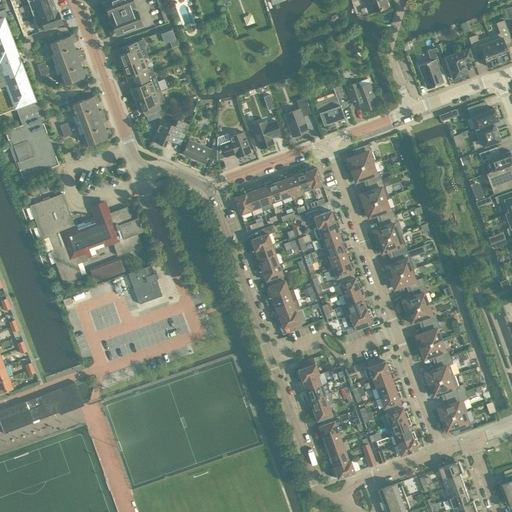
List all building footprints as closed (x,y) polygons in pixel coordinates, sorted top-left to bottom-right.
[(39,0),(28,4),(33,17),(56,9),(52,0),(39,0)] [(110,6),(106,8),(109,16),(113,15),(115,19),(111,21),(116,34),(143,24),(137,10),(132,12),(131,8),(136,6),(133,0),(110,0),(108,1),(110,6)] [(159,0),(156,0),(165,22),(167,21),(164,12),(159,0)] [(366,0),(370,12),(387,7),(385,0),(366,0)] [(17,8),(14,9),(19,22),(22,21),(17,8)] [(0,114),(16,108),(19,116),(42,108),(39,100),(34,102),(33,100),(34,99),(21,64),(20,64),(20,62),(19,62),(17,57),(18,56),(17,54),(4,20),(3,18),(7,16),(5,9),(0,10),(0,114)] [(33,17),(38,31),(39,32),(61,23),(62,23),(62,22),(58,11),(57,11),(56,9),(33,17)] [(504,45),(511,42),(504,20),(496,23),(499,33),(489,37),(499,64),(506,61),(505,60),(509,58),(504,45)] [(27,36),(22,21),(19,22),(24,37),(27,36)] [(54,54),(58,63),(81,55),(79,49),(76,50),(72,41),(75,40),(73,34),(47,44),(51,55),(54,54)] [(489,37),(478,40),(476,34),(468,37),(474,52),(481,49),(487,67),(491,65),(492,66),(499,64),(489,37)] [(125,53),(118,55),(122,66),(143,58),(148,57),(144,46),(146,45),(144,39),(142,39),(122,46),(123,47),(125,53)] [(328,45),(330,52),(338,49),(335,42),(328,45)] [(431,60),(418,65),(427,89),(443,83),(437,67),(442,65),(436,48),(428,51),(431,60)] [(468,48),(443,57),(451,79),(462,76),(466,74),(464,67),(463,63),(472,59),(468,48)] [(83,60),(81,55),(58,63),(62,73),(58,74),(62,85),(89,75),(86,68),(83,69),(80,62),(83,60)] [(143,58),(122,66),(127,77),(133,75),(135,80),(154,74),(151,68),(147,69),(143,58)] [(37,64),(39,70),(47,67),(45,61),(37,64)] [(49,73),(47,67),(39,70),(41,76),(49,73)] [(137,86),(131,89),(135,100),(160,90),(161,90),(154,73),(154,74),(135,80),(137,86)] [(358,82),(346,87),(352,104),(359,102),(362,111),(377,105),(369,83),(367,79),(358,82)] [(329,124),(329,125),(331,124),(333,123),(334,123),(334,122),(334,121),(344,117),(341,109),(347,106),(340,85),(333,88),(336,97),(316,104),(324,125),(329,123),(329,124)] [(160,90),(135,100),(139,111),(146,109),(148,114),(161,110),(159,104),(165,102),(160,90)] [(77,114),(81,124),(104,115),(101,110),(98,111),(96,104),(99,102),(96,95),(70,105),(74,116),(77,114)] [(292,136),(299,134),(308,131),(302,116),(311,113),(305,97),(296,101),(299,109),(284,114),(292,136)] [(493,109),(488,110),(485,102),(468,108),(475,128),(475,129),(493,122),(497,121),(498,120),(498,119),(497,116),(495,112),(494,109),(494,108),(493,108),(493,109)] [(456,109),(438,115),(441,121),(458,115),(456,109)] [(22,124),(5,131),(8,140),(11,147),(14,146),(19,160),(17,161),(19,169),(22,178),(59,164),(58,163),(55,155),(52,148),(48,149),(45,141),(49,139),(46,132),(43,122),(42,123),(42,121),(46,119),(43,111),(20,120),(22,124)] [(81,135),(85,146),(111,136),(109,129),(105,130),(103,122),(106,121),(104,115),(81,124),(84,134),(81,135)] [(162,120),(153,140),(154,141),(154,142),(159,143),(164,145),(167,139),(175,143),(180,132),(185,134),(189,126),(184,123),(184,122),(176,119),(173,125),(162,120)] [(272,137),(280,134),(275,120),(266,124),(265,120),(251,126),(260,148),(274,143),(272,137)] [(60,125),(62,131),(70,128),(68,122),(60,125)] [(495,126),(493,122),(475,129),(475,128),(474,128),(477,138),(480,137),(483,146),(500,140),(498,136),(499,136),(495,126)] [(72,134),(70,128),(62,131),(64,137),(72,134)] [(216,152),(216,159),(217,160),(226,156),(226,157),(235,153),(236,157),(250,152),(243,132),(229,137),(228,133),(217,137),(217,139),(217,146),(216,152)] [(189,139),(182,154),(205,164),(208,157),(213,160),(216,152),(217,146),(217,139),(215,139),(213,144),(211,149),(189,139)] [(348,158),(347,158),(351,168),(350,168),(351,170),(372,162),(375,161),(369,143),(355,148),(357,155),(348,158)] [(498,146),(479,153),(482,162),(485,161),(489,172),(509,165),(511,163),(511,154),(510,151),(502,154),(501,150),(499,150),(498,146)] [(372,162),(351,170),(352,172),(356,182),(356,181),(365,177),(368,184),(382,179),(379,172),(376,173),(372,162)] [(488,173),(486,173),(486,175),(493,193),(511,185),(511,173),(509,166),(509,165),(489,172),(488,172),(488,173)] [(305,168),(312,188),(317,186),(322,184),(316,167),(313,169),(312,167),(312,166),(310,167),(305,168)] [(299,174),(296,175),(302,191),(312,188),(305,168),(304,168),(304,169),(298,171),(298,172),(299,174)] [(285,175),(284,175),(291,195),(293,200),(303,196),(302,191),(296,175),(292,176),(292,174),(292,173),(285,176),(285,175)] [(279,181),(275,182),(281,199),(291,195),(284,175),(284,176),(277,178),(278,179),(279,181)] [(361,193),(360,194),(364,204),(363,204),(364,206),(385,198),(388,197),(384,186),(382,179),(368,184),(370,191),(361,194),(361,193)] [(264,183),(271,202),(281,199),(275,182),(272,183),(271,181),(265,183),(264,183)] [(258,188),(255,189),(261,206),(263,211),(273,207),(271,202),(264,183),(257,186),(258,186),(258,188)] [(38,185),(29,189),(32,197),(41,193),(38,185)] [(244,190),(251,210),(253,215),(263,212),(263,211),(261,206),(255,189),(252,191),(251,189),(251,188),(244,190)] [(234,197),(240,214),(241,214),(242,213),(251,210),(244,190),(243,190),(243,191),(237,193),(237,194),(238,196),(234,197)] [(511,190),(495,197),(497,203),(501,201),(506,214),(511,211),(511,190)] [(34,204),(30,205),(42,239),(47,251),(51,250),(63,283),(82,276),(78,264),(88,260),(97,256),(95,249),(113,242),(118,256),(142,247),(142,246),(137,233),(143,231),(137,218),(132,220),(127,206),(127,207),(110,213),(109,210),(109,209),(105,200),(90,206),(94,215),(95,218),(75,226),(63,193),(62,193),(34,204)] [(385,198),(364,206),(365,208),(365,207),(369,217),(378,213),(381,220),(394,215),(392,208),(389,209),(385,198)] [(317,209),(305,213),(308,219),(314,217),(318,227),(329,223),(337,220),(337,219),(334,213),(332,214),(331,211),(331,210),(326,212),(319,214),(317,209)] [(373,229),(376,239),(376,240),(377,241),(398,234),(394,223),(397,222),(394,215),(381,220),(383,226),(374,230),(373,229)] [(329,223),(318,227),(321,237),(333,233),(338,231),(337,228),(339,227),(340,227),(337,220),(329,223)] [(252,243),(250,244),(252,251),(272,244),(268,234),(274,231),(272,225),(260,229),(262,235),(251,239),(252,243)] [(321,237),(317,239),(320,249),(325,247),(336,243),(345,240),(344,240),(342,233),(341,233),(341,234),(339,234),(338,231),(333,233),(321,237)] [(398,234),(377,241),(378,243),(381,253),(382,253),(382,252),(391,249),(394,255),(408,251),(401,233),(398,234)] [(336,243),(325,247),(329,257),(340,253),(345,251),(344,248),(346,247),(346,248),(347,247),(344,241),(345,240),(336,243)] [(272,244),(252,251),(255,258),(257,257),(258,260),(275,254),(272,244)] [(340,253),(329,257),(333,268),(343,264),(352,260),(349,253),(349,254),(347,255),(345,251),(340,253)] [(386,265),(389,275),(390,277),(411,270),(414,269),(410,258),(408,251),(394,255),(396,262),(387,266),(386,265)] [(260,263),(257,264),(260,271),(279,264),(275,254),(258,260),(260,263)] [(333,268),(328,269),(332,280),(337,278),(337,277),(344,275),(346,279),(347,281),(349,280),(354,278),(352,272),(353,272),(352,268),(354,268),(352,261),(352,260),(343,264),(333,268)] [(279,264),(260,271),(262,278),(265,277),(266,280),(267,280),(269,286),(276,283),(274,277),(282,275),(283,274),(282,274),(279,264)] [(128,273),(134,290),(139,304),(162,296),(151,265),(128,273)] [(411,270),(390,277),(391,279),(394,289),(395,289),(395,288),(408,283),(410,290),(424,285),(422,278),(415,280),(411,270)] [(269,290),(267,291),(269,297),(288,291),(285,280),(284,280),(282,275),(274,277),(276,283),(269,286),(268,286),(268,287),(269,290)] [(344,275),(337,277),(337,278),(339,283),(338,284),(342,294),(352,290),(362,287),(361,287),(359,280),(358,280),(356,281),(355,278),(354,278),(349,280),(347,281),(346,279),(344,275)] [(413,296),(403,300),(406,309),(407,311),(427,304),(423,293),(427,292),(424,285),(410,290),(413,296)] [(352,290),(342,294),(346,304),(356,301),(362,298),(361,295),(363,294),(364,294),(361,288),(362,287),(352,290)] [(288,291),(269,297),(272,304),(274,303),(275,307),(292,301),(297,299),(293,289),(288,291)] [(83,292),(73,296),(74,301),(85,297),(83,292)] [(70,297),(63,299),(65,305),(72,302),(70,297)] [(346,304),(341,306),(342,308),(347,308),(349,314),(349,315),(369,307),(366,300),(366,301),(364,302),(362,298),(356,301),(346,304)] [(277,310),(274,311),(277,318),(296,311),(300,309),(297,299),(292,301),(275,307),(277,310)] [(427,304),(407,311),(407,313),(411,322),(421,319),(423,325),(437,320),(434,313),(431,314),(427,304)] [(349,315),(344,317),(348,328),(354,328),(355,330),(355,331),(360,329),(367,326),(368,326),(369,326),(367,320),(370,319),(373,318),(372,316),(371,315),(369,308),(369,307),(349,315)] [(296,311),(277,318),(279,325),(280,324),(282,328),(283,327),(286,326),(288,332),(289,332),(302,327),(301,325),(305,322),(301,310),(300,309),(296,311)] [(426,332),(416,336),(419,345),(419,347),(440,339),(436,329),(440,328),(437,320),(423,325),(426,332)] [(440,339),(419,347),(420,349),(424,358),(434,354),(436,361),(450,356),(447,349),(444,350),(440,339)] [(439,368),(425,373),(428,382),(429,384),(450,377),(454,375),(450,364),(453,363),(450,356),(436,361),(439,368)] [(364,368),(368,379),(391,370),(389,363),(386,364),(385,361),(380,362),(378,357),(366,361),(368,367),(364,368)] [(303,368),(295,370),(299,381),(302,380),(318,374),(319,374),(315,363),(313,358),(301,362),(303,368)] [(0,367),(0,380),(8,377),(4,366),(0,367)] [(371,389),(376,387),(393,381),(391,378),(394,377),(391,370),(368,379),(371,389)] [(318,374),(302,380),(306,390),(321,384),(318,374)] [(450,377),(429,384),(429,386),(430,386),(433,395),(443,392),(445,398),(459,393),(464,391),(465,391),(463,384),(458,385),(454,375),(450,377)] [(0,392),(13,388),(8,377),(0,380),(0,392)] [(28,382),(30,387),(39,384),(37,378),(28,382)] [(376,387),(380,397),(399,390),(396,384),(394,384),(393,381),(376,387)] [(38,396),(0,410),(0,423),(4,433),(33,422),(60,411),(65,409),(66,412),(80,406),(84,405),(82,401),(76,384),(75,382),(60,388),(60,387),(38,396)] [(321,384),(306,390),(309,400),(325,394),(329,393),(326,383),(321,384)] [(344,390),(342,393),(345,393),(347,398),(351,396),(349,391),(349,389),(344,390)] [(383,408),(384,408),(392,405),(394,411),(401,408),(399,402),(400,402),(399,398),(401,397),(399,390),(380,397),(383,408)] [(448,405),(438,408),(441,418),(442,420),(462,412),(465,411),(467,411),(463,400),(467,398),(464,391),(459,393),(445,398),(448,405)] [(359,393),(354,395),(357,402),(361,400),(360,396),(366,394),(365,392),(359,393)] [(325,394),(309,400),(313,410),(329,405),(333,403),(329,393),(325,394)] [(329,405),(313,410),(317,421),(332,415),(329,405)] [(384,426),(389,424),(408,417),(406,410),(403,411),(402,408),(401,408),(394,411),(392,405),(384,408),(386,413),(385,414),(386,414),(381,415),(384,426)] [(462,412),(442,420),(442,422),(443,422),(446,431),(456,427),(458,434),(472,429),(469,422),(465,411),(462,412)] [(389,424),(393,434),(409,428),(408,425),(411,424),(408,417),(389,424)] [(323,437),(338,431),(343,429),(340,418),(334,420),(334,421),(319,426),(319,427),(318,428),(319,432),(321,432),(323,437)] [(396,444),(397,444),(416,437),(413,430),(411,431),(409,428),(393,434),(397,444),(396,444)] [(323,437),(326,447),(342,441),(338,431),(323,437)] [(376,440),(371,442),(374,449),(378,447),(378,445),(389,441),(387,437),(376,441),(376,440)] [(396,444),(400,455),(417,449),(416,445),(418,444),(416,437),(397,444),(396,444)] [(326,447),(330,457),(345,451),(342,441),(326,447)] [(361,446),(369,466),(376,464),(368,443),(364,445),(361,446)] [(375,452),(378,460),(379,463),(385,460),(382,450),(375,452)] [(330,457),(334,467),(349,461),(345,451),(330,457)] [(439,468),(443,479),(460,472),(460,473),(464,472),(460,460),(439,468)] [(337,476),(337,478),(354,472),(350,461),(349,461),(334,467),(331,468),(334,477),(337,476)] [(507,482),(501,484),(505,495),(511,492),(511,468),(504,471),(505,476),(507,482)] [(443,479),(447,488),(464,482),(460,473),(460,472),(443,479)] [(447,488),(450,498),(467,492),(464,482),(447,488)] [(398,487),(397,483),(379,489),(387,511),(407,511),(407,509),(410,508),(402,485),(398,487)] [(454,507),(471,501),(467,492),(450,498),(448,499),(451,508),(454,507)] [(454,507),(455,511),(474,511),(475,511),(474,511),(475,511),(478,511),(474,500),(471,501),(454,507)]
